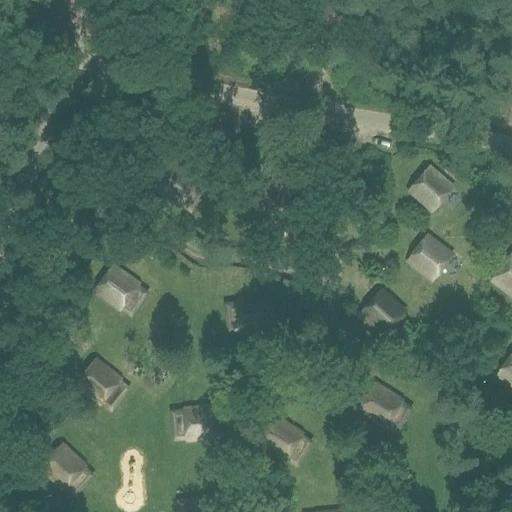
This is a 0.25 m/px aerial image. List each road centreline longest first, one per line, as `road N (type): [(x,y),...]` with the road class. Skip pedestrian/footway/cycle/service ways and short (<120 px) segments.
road 1 (unknown): [(6,511),(9,431),(61,294),(91,248),(130,244),(150,254),(264,266),(331,287)]
road 2 (unclassified): [(511,144),(0,51)]
road 3 (track): [(363,117),(324,325),(305,362),(250,382),(230,418),(231,468),(263,511)]
road 4 (track): [(0,262),(69,64)]
